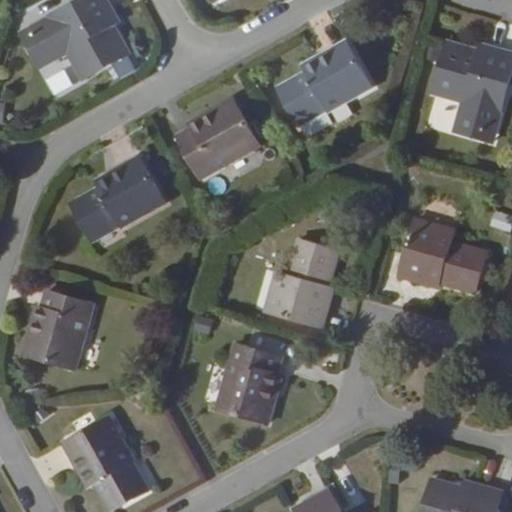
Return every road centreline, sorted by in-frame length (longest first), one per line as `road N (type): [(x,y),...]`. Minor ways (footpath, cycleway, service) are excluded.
road 1 (residential): [(511,352),(364,312),(351,415)]
road 2 (residential): [(179,511),(351,415)]
road 3 (residential): [(47,160),(200,65)]
road 4 (residential): [(351,415),(511,447)]
road 5 (residential): [(200,65),(330,0)]
road 6 (residential): [(0,277),(22,198),(47,160)]
